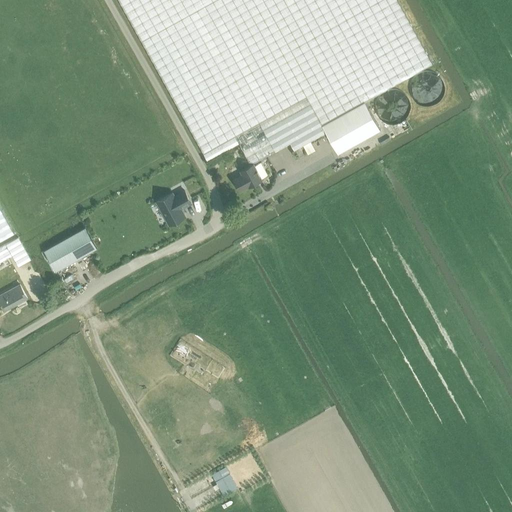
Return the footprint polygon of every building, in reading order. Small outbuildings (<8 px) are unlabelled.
[(119,0),(203,153),(207,160),(239,143),(248,160),(254,162),(290,142),(294,149),(295,148),(300,146),(326,131),(338,152),(380,128),(365,101),(433,63),(398,0),(119,0)] [(442,78),(440,76),(438,74),(435,73),(432,72),(429,71),(426,71),(423,71),(421,72),(418,74),(416,75),(414,78),(412,80),(411,83),(410,86),(410,89),(410,92),(411,95),(412,97),(414,100),(416,102),(418,104),(421,105),(424,106),(427,106),(430,106),(433,105),(435,104),(438,103),(440,101),(442,98),(444,96),(445,93),(445,90),(445,87),(444,84),(443,81),(442,78)] [(407,97),(405,94),(403,92),(401,91),(398,90),(395,89),(392,89),(389,90),(386,90),(384,92),(381,94),(379,96),(378,98),(377,101),(376,104),(376,107),(376,109),(377,112),(378,115),(380,118),(382,120),(384,121),(387,123),(390,124),(392,124),(395,124),(398,123),(401,122),(404,120),(406,118),(408,116),(409,113),(410,111),(410,108),(410,105),(410,102),(409,99),(407,97)] [(304,153),(300,146),(295,148),(299,155),(304,153)] [(239,190),(241,189),(242,189),(246,188),(246,186),(262,178),(261,177),(267,174),(261,162),(255,165),(254,163),(240,170),(242,173),(233,178),(239,190)] [(172,193),(157,201),(169,224),(185,216),(181,208),(184,206),(184,207),(191,203),(185,190),(174,196),(172,193)] [(0,238),(14,231),(0,205),(0,238)] [(95,248),(83,227),(44,249),(56,270),(95,248)] [(0,276),(16,268),(31,259),(19,236),(0,247),(0,276)] [(0,300),(5,310),(28,297),(20,283),(0,294),(0,300)]
